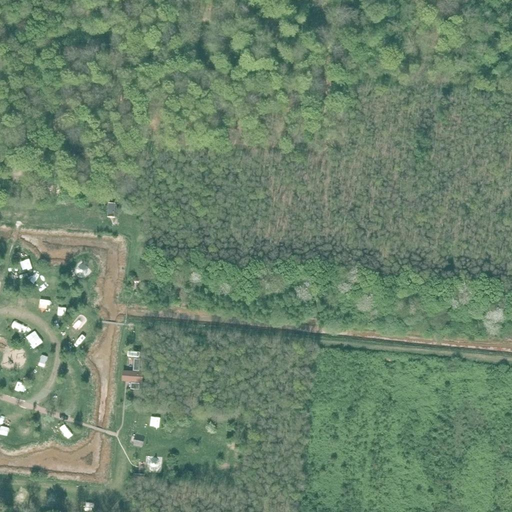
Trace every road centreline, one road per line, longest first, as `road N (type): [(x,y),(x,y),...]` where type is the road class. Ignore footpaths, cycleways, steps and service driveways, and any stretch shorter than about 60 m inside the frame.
road 1 (track): [(0,479),(109,491),(127,456),(158,445),(179,448),(204,477),(224,478)]
road 2 (track): [(0,311),(33,316),(54,334),(56,377),(29,407)]
